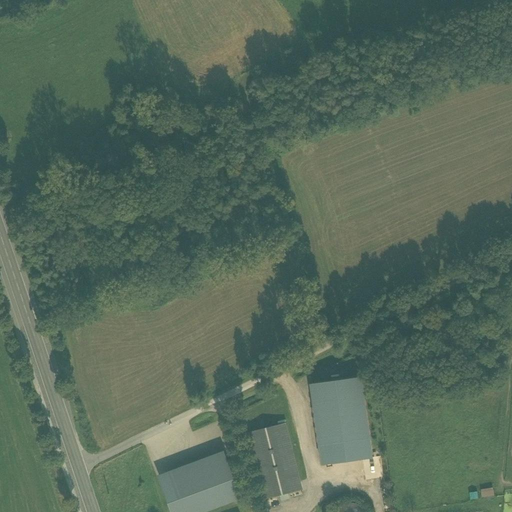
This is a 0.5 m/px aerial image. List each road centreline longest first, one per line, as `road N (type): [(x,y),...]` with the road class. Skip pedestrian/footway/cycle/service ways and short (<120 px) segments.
road 1 (unclassified): [(78,466),(511,251)]
road 2 (track): [(318,349),(246,105)]
road 3 (secondary): [(0,233),(78,466)]
road 4 (track): [(280,370),(319,492),(380,485)]
road 5 (track): [(223,397),(264,511)]
